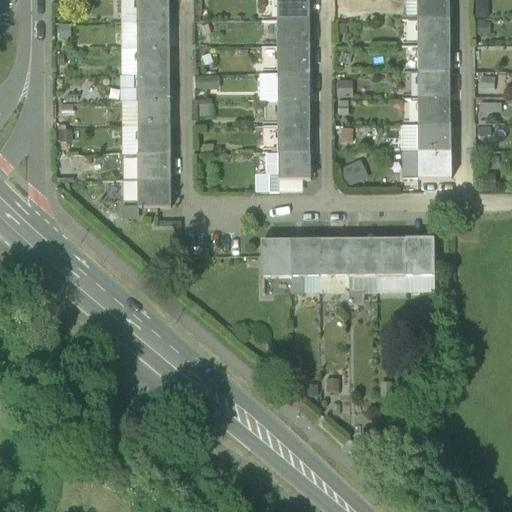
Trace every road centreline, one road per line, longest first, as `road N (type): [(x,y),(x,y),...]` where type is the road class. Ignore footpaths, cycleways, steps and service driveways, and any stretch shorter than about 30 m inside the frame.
road 1 (tertiary): [(350,511),(40,247)]
road 2 (residential): [(328,206),(188,207),(186,20)]
road 3 (residential): [(40,247),(33,58)]
road 4 (residential): [(468,205),(466,19)]
road 5 (residential): [(328,206),(327,21)]
road 6 (residential): [(468,205),(328,206)]
